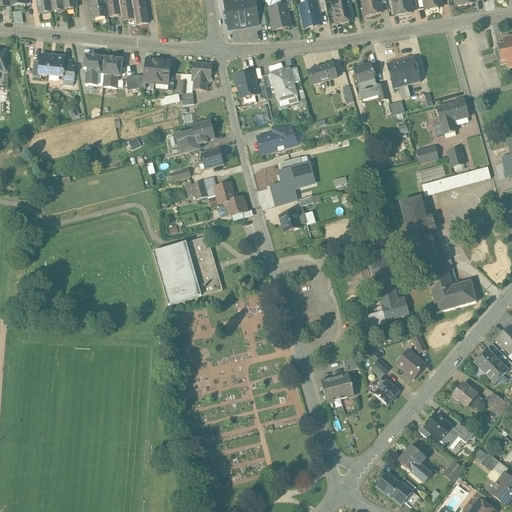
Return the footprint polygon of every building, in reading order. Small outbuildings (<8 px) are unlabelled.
[(0,0),(0,9),(11,7),(9,0),(0,0)] [(52,13),(51,12),(49,0),(36,0),(39,13),(39,15),(51,13),(52,13)] [(49,0),(52,13),(58,12),(64,11),(62,0),(49,0)] [(62,0),(64,11),(73,9),(77,9),(77,8),(75,0),(62,0)] [(109,18),(107,6),(105,0),(87,0),(91,21),(109,18)] [(121,16),(120,4),(118,0),(106,0),(109,18),(121,16)] [(118,0),(121,14),(122,22),(135,20),(131,0),(118,0)] [(144,0),(131,0),(135,19),(135,20),(136,26),(148,24),(144,0)] [(227,33),(265,27),(263,10),(254,11),(252,0),(233,0),(222,2),(227,33)] [(291,0),(280,0),(282,7),(286,6),(287,12),(294,11),(291,0)] [(319,14),(322,13),(323,13),(327,12),(324,0),(315,0),(316,3),(317,3),(319,14)] [(353,20),(348,0),(330,0),(336,23),(339,23),(342,24),(348,23),(350,20),(353,20)] [(361,0),(362,1),(366,17),(382,13),(378,0),(361,0)] [(393,0),(395,16),(400,15),(412,13),(409,0),(393,0)] [(441,6),(440,0),(423,0),(425,9),(428,9),(431,10),(435,9),(437,9),(438,7),(441,6)] [(319,16),(318,7),(317,3),(300,6),(300,10),(304,29),(313,27),(313,26),(321,24),(320,20),(321,19),(321,17),(319,16)] [(274,31),(290,27),(287,12),(286,6),(282,7),(269,9),(274,31)] [(21,11),(13,13),(15,23),(23,22),(21,11)] [(511,37),(502,40),(503,46),(497,47),(501,65),(507,64),(508,70),(511,68),(511,37)] [(63,77),(64,62),(65,58),(41,56),(40,62),(39,74),(63,77)] [(84,70),(87,70),(85,86),(97,87),(98,75),(102,76),(104,58),(97,58),(97,57),(92,56),(91,57),(85,57),(84,70)] [(104,76),(103,88),(117,89),(118,77),(121,77),(122,61),(116,60),(117,59),(110,58),(110,59),(104,58),(102,76),(104,76)] [(414,59),(402,61),(402,62),(387,65),(393,90),(420,83),(414,59)] [(144,82),(146,83),(156,83),(158,62),(146,61),(145,77),(144,82)] [(73,81),(74,69),(71,69),(72,63),(64,62),(63,77),(62,80),(73,81)] [(170,63),(158,62),(156,83),(168,85),(168,82),(170,63)] [(181,82),(187,82),(186,95),(193,94),(193,91),(207,92),(208,84),(210,84),(212,66),(212,65),(193,64),(192,76),(181,75),(181,82)] [(311,85),(313,85),(337,78),(333,64),(307,72),(311,85)] [(353,70),(354,75),(357,86),(376,80),(374,72),(373,72),(371,65),(365,67),(365,66),(364,66),(359,67),(359,69),(353,70)] [(296,97),(296,95),(289,69),(288,69),(288,70),(287,70),(271,75),(271,74),(278,102),(296,97)] [(241,100),(256,97),(258,96),(253,73),(236,77),(241,100)] [(271,86),(268,76),(262,77),(265,88),(271,86)] [(138,77),(126,79),(128,91),(140,89),(138,77)] [(146,83),(144,82),(145,77),(138,77),(140,89),(145,90),(146,83)] [(357,86),(358,88),(360,96),(379,91),(376,81),(357,86)] [(267,102),(267,98),(264,84),(256,86),(258,96),(260,103),(267,102)] [(384,85),(383,85),(382,85),(378,86),(379,91),(378,91),(379,95),(379,96),(381,102),(388,100),(384,85)] [(410,97),(409,94),(407,86),(400,88),(403,99),(410,97)] [(349,87),(345,88),(342,89),(347,106),(354,104),(349,87)] [(186,95),(182,95),(183,107),(194,105),(193,94),(186,95)] [(424,96),(426,103),(428,107),(433,105),(430,94),(424,96)] [(393,116),(404,114),(405,113),(401,102),(390,105),(393,116)] [(464,102),(450,105),(453,122),(468,118),(464,102)] [(455,130),(453,122),(450,105),(437,108),(440,122),(441,125),(434,127),(437,137),(444,135),(443,133),(455,130)] [(255,116),(257,124),(270,121),(268,113),(255,116)] [(177,148),(179,147),(180,147),(180,149),(188,147),(189,153),(190,154),(199,151),(198,146),(207,144),(206,141),(214,139),(210,123),(192,127),(193,132),(175,137),(175,138),(177,137),(179,146),(177,147),(177,148)] [(510,147),(511,151),(511,155),(511,156),(502,159),(506,177),(511,176),(511,123),(499,126),(502,142),(507,141),(508,147),(510,147)] [(291,131),(290,127),(272,129),(274,135),(279,134),(280,136),(293,133),(292,130),(291,131)] [(257,139),(262,155),(277,150),(278,152),(280,152),(285,151),(284,149),(296,145),(293,133),(280,136),(279,134),(274,135),(257,139)] [(180,149),(181,151),(182,156),(189,154),(188,147),(180,149)] [(420,164),(429,162),(437,160),(434,148),(417,153),(420,164)] [(180,149),(179,149),(170,152),(171,158),(182,156),(180,149)] [(460,149),(458,150),(457,150),(448,153),(452,168),(464,164),(460,150),(460,149)] [(223,165),(221,160),(219,151),(201,156),(205,170),(223,165)] [(283,162),(284,169),(305,164),(303,157),(283,162)] [(167,159),(169,168),(170,170),(176,169),(173,158),(167,159)] [(476,172),(478,180),(479,183),(490,180),(487,169),(476,172)] [(190,177),(190,175),(189,170),(171,175),(172,181),(190,177)] [(435,195),(458,189),(478,183),(475,172),(432,184),(435,195)] [(203,181),(205,189),(205,191),(215,188),(212,179),(203,181)] [(185,184),(187,191),(188,196),(194,194),(190,182),(185,184)] [(203,182),(202,183),(192,186),(196,201),(207,198),(203,183),(203,182)] [(230,184),(221,187),(214,189),(217,198),(209,200),(211,207),(235,201),(230,184)] [(422,187),(423,192),(425,198),(435,195),(432,184),(422,187)] [(300,201),(305,199),(318,195),(315,187),(310,188),(309,186),(296,190),(300,201)] [(229,217),(230,217),(247,212),(243,198),(235,200),(235,201),(225,203),(226,207),(219,209),(219,211),(218,211),(220,217),(221,217),(221,219),(229,217)] [(302,207),(304,207),(312,204),(310,198),(300,201),(302,207)] [(425,219),(422,207),(420,199),(400,205),(411,243),(411,244),(411,245),(410,246),(411,248),(411,249),(412,250),(413,251),(419,271),(434,266),(438,265),(425,219)] [(304,214),(297,216),(296,212),(295,212),(280,217),(284,233),(300,228),(300,226),(306,223),(304,214)] [(433,216),(425,219),(438,265),(434,266),(436,273),(441,272),(447,270),(452,287),(458,286),(451,259),(446,260),(433,216)] [(172,306),(223,290),(216,267),(207,239),(156,254),(172,306)] [(368,256),(378,292),(386,321),(408,315),(404,300),(398,301),(397,301),(384,251),(368,256)] [(437,314),(469,305),(476,303),(470,282),(458,286),(452,287),(447,270),(441,272),(436,273),(427,276),(437,314)] [(511,327),(510,326),(496,341),(510,355),(511,353),(511,327)] [(418,355),(425,352),(425,351),(426,351),(419,336),(411,340),(418,355)] [(488,350),(476,361),(474,363),(494,385),(508,372),(508,371),(488,350)] [(402,358),(405,361),(406,361),(400,367),(405,372),(405,375),(412,381),(425,367),(408,352),(402,358)] [(343,360),(345,366),(347,372),(359,369),(356,356),(343,360)] [(385,374),(386,373),(387,373),(390,370),(379,360),(375,365),(385,374)] [(348,376),(335,379),(340,400),(354,396),(352,389),(353,388),(352,388),(352,387),(351,387),(348,376)] [(327,404),(340,400),(335,379),(321,383),(321,384),(324,394),(323,395),(324,395),(324,396),(325,396),(327,404)] [(386,382),(385,382),(384,383),(381,380),(375,387),(373,385),(368,390),(387,406),(399,393),(386,382)] [(477,396),(465,385),(464,385),(463,384),(452,396),(453,397),(451,399),(457,405),(460,402),(467,408),(477,396)] [(493,394),(486,404),(486,405),(503,416),(510,406),(510,405),(493,394)] [(461,435),(454,430),(436,415),(426,427),(425,429),(431,434),(449,450),(459,438),(461,435)] [(417,432),(427,439),(431,434),(425,429),(426,427),(424,424),(417,432)] [(461,435),(459,438),(466,444),(473,435),(459,424),(454,430),(461,435)] [(431,476),(423,469),(419,465),(425,458),(412,447),(399,463),(412,474),(424,484),(431,476)] [(488,454),(485,458),(480,464),(492,473),(499,463),(488,454)] [(443,476),(444,477),(452,483),(463,470),(454,463),(443,476)] [(402,484),(401,485),(387,474),(376,488),(390,500),(391,499),(401,507),(404,502),(412,493),(402,484)] [(511,480),(504,475),(501,479),(490,494),(506,506),(511,497),(511,480)] [(480,501),(484,505),(488,500),(477,492),(471,499),(478,504),(480,501)] [(404,502),(412,508),(420,499),(412,493),(404,502)] [(493,511),(484,505),(480,501),(478,504),(471,511),(493,511)]
